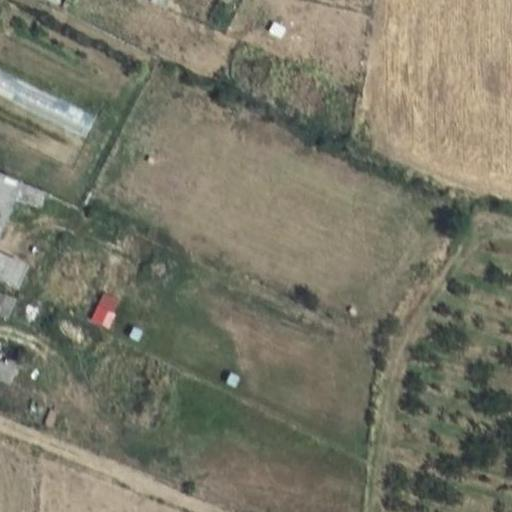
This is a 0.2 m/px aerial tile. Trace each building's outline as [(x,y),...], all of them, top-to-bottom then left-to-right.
[(0,99),(86,134),(95,111),(0,73),(0,99)] [(0,227),(19,187),(0,178),(0,227)] [(16,267),(0,259),(0,279),(8,282),(16,267)] [(10,292),(0,288),(0,311),(3,313),(10,292)] [(0,377),(9,378),(11,362),(0,360),(0,377)]
